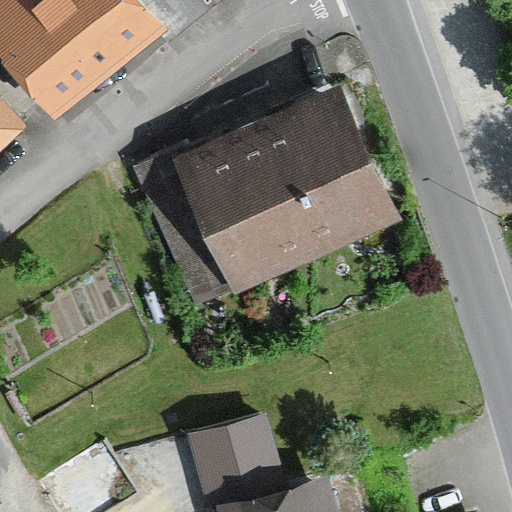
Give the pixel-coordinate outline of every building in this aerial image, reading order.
[(0,19),(73,116),(189,29),(166,0),(9,0),(0,7),(0,19)] [(247,285),(415,209),(356,79),(188,155),(247,285)] [(0,166),(37,135),(0,92),(0,166)] [(232,511),(351,511),(335,452),(224,483),(232,511)] [(0,502),(19,490),(0,459),(0,502)] [(418,511),(460,511),(456,496),(418,509),(418,511)]
